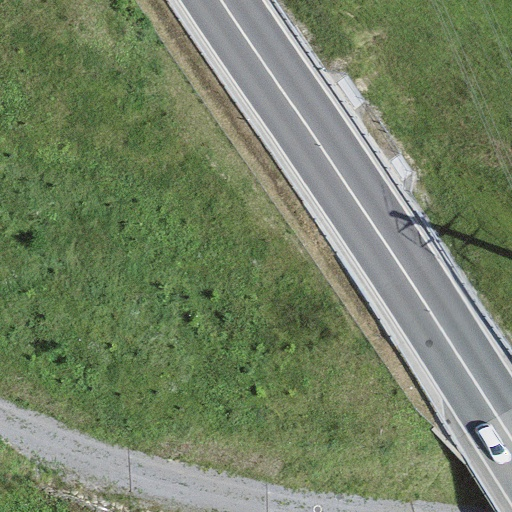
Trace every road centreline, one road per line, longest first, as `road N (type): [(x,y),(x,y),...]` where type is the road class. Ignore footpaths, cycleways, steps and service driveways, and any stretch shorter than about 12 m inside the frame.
road 1 (trunk): [(511,437),(219,0)]
road 2 (track): [(370,511),(194,485),(64,448),(0,413)]
